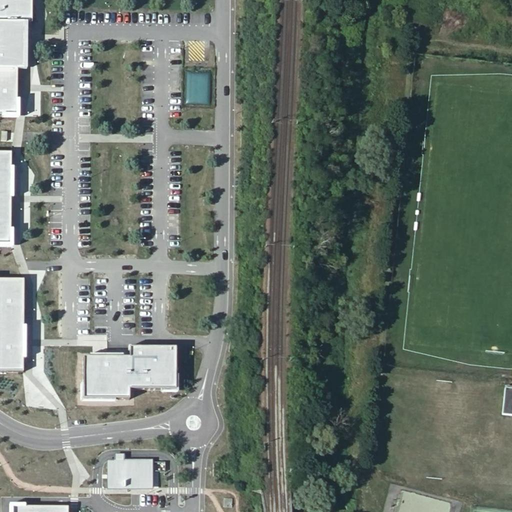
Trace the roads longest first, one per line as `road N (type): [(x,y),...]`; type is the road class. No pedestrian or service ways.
road 1 (unclassified): [(198,407),(221,296),(222,0)]
road 2 (unclassified): [(0,423),(48,439),(176,422)]
